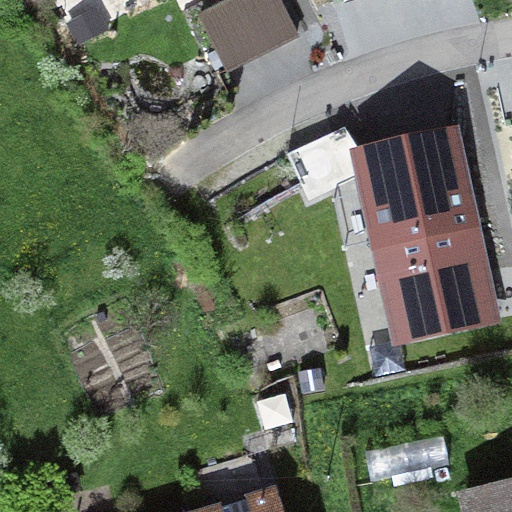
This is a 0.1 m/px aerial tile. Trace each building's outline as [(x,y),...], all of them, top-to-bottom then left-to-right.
[(223,66),(293,37),(277,0),(225,0),(199,11),(223,66)] [(352,147),(371,241),(466,222),(447,128),(352,147)] [(466,222),(371,241),(391,336),(486,316),(466,222)] [(271,511),(261,477),(149,511),(271,511)] [(511,511),(511,492),(458,505),(459,511),(511,511)]
